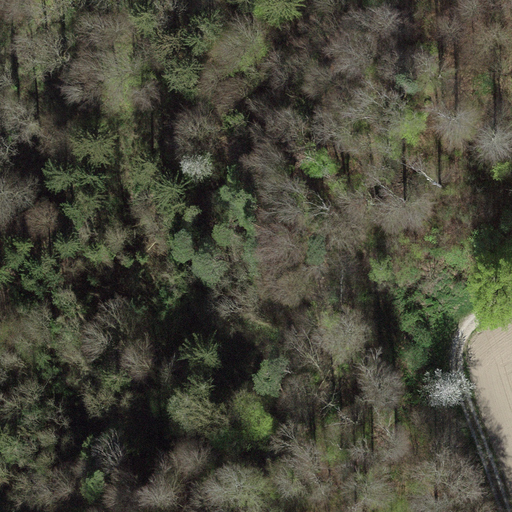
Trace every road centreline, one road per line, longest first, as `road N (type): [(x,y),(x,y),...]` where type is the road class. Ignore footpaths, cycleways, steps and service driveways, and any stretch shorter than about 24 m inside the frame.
road 1 (track): [(511,66),(455,119),(409,225),(406,345),(485,422)]
road 2 (track): [(511,506),(465,358),(479,316),(511,300)]
